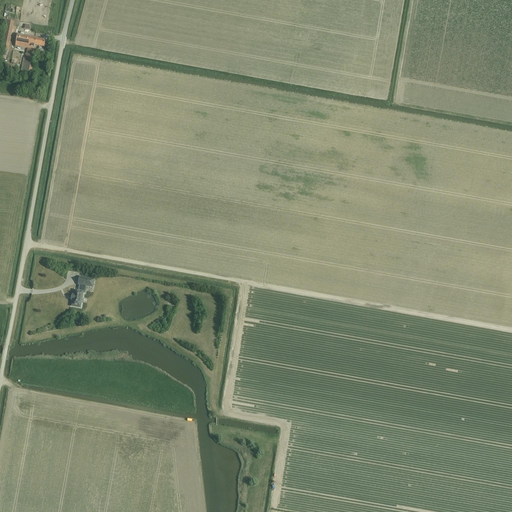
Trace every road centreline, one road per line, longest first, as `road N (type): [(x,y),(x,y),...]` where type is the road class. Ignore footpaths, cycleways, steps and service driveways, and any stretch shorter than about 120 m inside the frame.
road 1 (track): [(511,329),(25,242)]
road 2 (unclassified): [(0,384),(73,0)]
